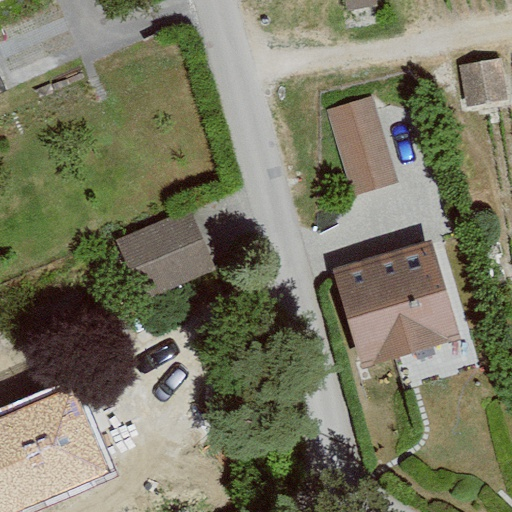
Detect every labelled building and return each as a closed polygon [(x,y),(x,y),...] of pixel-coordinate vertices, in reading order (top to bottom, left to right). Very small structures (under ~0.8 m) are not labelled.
[(364,0),(331,0),(335,15),(367,8),(364,0)] [(494,63),(453,69),(459,108),(500,102),(494,63)] [(368,102),(323,114),(344,196),(389,184),(368,102)] [(201,268),(177,211),(106,241),(130,298),(201,268)] [(417,241),(321,269),(350,365),(445,338),(417,241)] [(0,505),(90,467),(55,386),(0,409),(0,505)]
